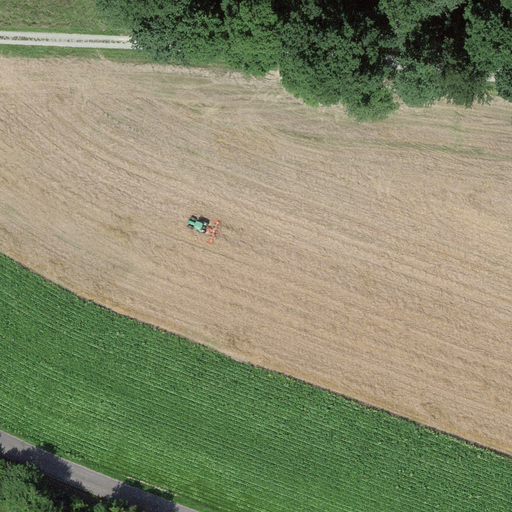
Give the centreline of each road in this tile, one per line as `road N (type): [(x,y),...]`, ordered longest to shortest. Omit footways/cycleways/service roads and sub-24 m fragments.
road 1 (track): [(0,39),(331,59),(511,82)]
road 2 (unclassified): [(0,444),(162,511)]
